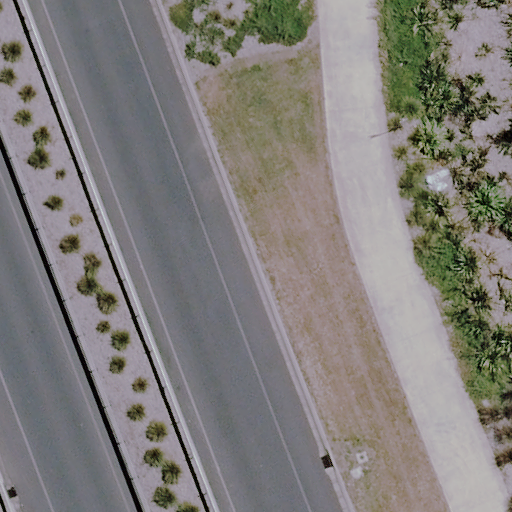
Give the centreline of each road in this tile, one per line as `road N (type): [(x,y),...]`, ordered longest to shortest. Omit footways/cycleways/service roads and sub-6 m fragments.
road 1 (secondary): [(82,0),(272,511)]
road 2 (secondary): [(89,511),(0,280)]
